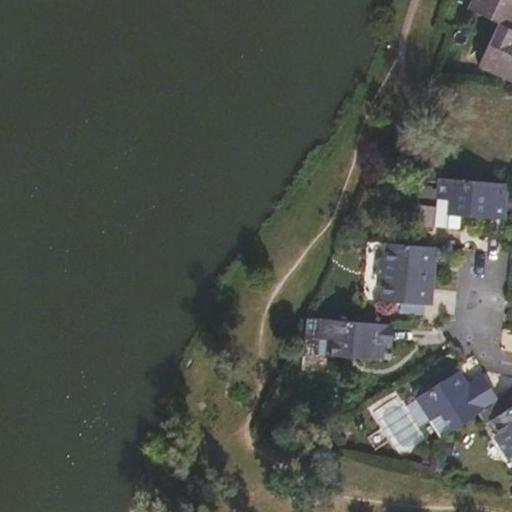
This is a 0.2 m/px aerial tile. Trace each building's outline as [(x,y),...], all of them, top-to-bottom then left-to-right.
[(502,20),(511,24),(511,0),(473,0),(472,5),(502,20)] [(483,63),(511,76),(511,24),(502,20),(483,63)] [(510,180),(470,176),(441,172),(427,169),(426,179),(439,180),(437,222),(462,224),(463,210),(466,210),(466,204),(477,204),(476,211),(507,213),(510,180)] [(389,225),(388,239),(392,240),(423,242),(424,227),(389,225)] [(425,258),(427,243),(423,242),(392,240),(390,257),(388,278),(387,297),(422,300),(423,285),(431,286),(432,259),(425,258)] [(434,286),(437,243),(427,243),(425,258),(432,259),(431,286),(434,286)] [(433,301),(434,286),(431,286),(423,285),(422,300),(433,301)] [(395,340),(396,320),(312,313),(309,350),(338,352),(386,355),(387,339),(395,340)] [(453,427),(499,397),(486,378),(471,386),(467,380),(460,369),(427,389),(418,395),(418,396),(431,417),(444,410),(453,427)] [(471,386),(486,378),(482,371),(467,380),(471,386)] [(418,395),(427,389),(422,383),(414,388),(418,395)] [(419,425),(431,417),(418,396),(406,403),(419,425)] [(511,403),(494,415),(504,431),(511,443),(511,403)] [(443,433),(453,427),(444,410),(431,417),(443,433)] [(509,452),(511,450),(511,443),(504,431),(499,435),(509,452)]
